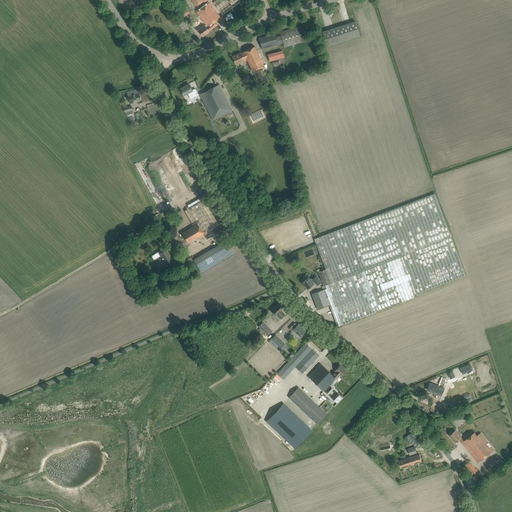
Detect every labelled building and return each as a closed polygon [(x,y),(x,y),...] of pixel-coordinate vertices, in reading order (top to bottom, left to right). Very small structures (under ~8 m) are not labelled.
[(240,1),(239,0),(216,0),(211,4),(209,2),(196,11),(206,24),(205,25),(204,24),(201,27),(199,25),(196,27),(198,30),(203,37),(209,31),(218,25),(215,20),(240,1)] [(190,13),(186,9),(181,12),(185,17),(190,13)] [(355,21),(322,32),(326,46),(360,36),(355,21)] [(305,41),(301,26),(280,32),(281,36),(276,37),(278,42),(282,40),(284,47),(305,41)] [(264,66),(255,46),(243,52),(241,53),(241,52),(232,56),(236,65),(245,60),(246,62),(248,61),(253,72),(264,66)] [(267,61),(282,57),(280,49),(265,53),(267,61)] [(242,66),(234,70),(236,74),(244,70),(242,66)] [(193,91),(189,84),(181,88),(184,95),(188,93),(191,99),(194,97),(192,91),(193,91)] [(232,110),(219,84),(200,94),(213,120),(232,110)] [(141,100),(139,92),(138,88),(127,92),(128,96),(130,104),(137,102),(137,101),(141,100)] [(126,112),(127,115),(133,113),(132,110),(133,109),(131,105),(124,108),(125,112),(126,112)] [(165,180),(161,172),(155,175),(159,183),(165,180)] [(326,289),(312,294),(317,309),(329,305),(337,327),(418,296),(417,294),(466,276),(434,193),(315,238),(317,244),(326,270),(319,272),(324,286),(325,286),(326,289)] [(194,226),(182,233),(188,243),(195,239),(203,234),(207,239),(224,229),(206,198),(205,199),(203,196),(192,203),(187,206),(189,208),(185,211),(194,226)] [(158,199),(152,201),(154,208),(161,206),(158,199)] [(201,272),(234,253),(227,240),(194,260),(201,272)] [(160,250),(151,256),(154,260),(161,256),(165,264),(173,260),(167,249),(161,252),(160,250)] [(191,256),(185,260),(188,265),(194,262),(194,261),(191,256)] [(306,274),(302,277),(304,280),(303,281),(302,282),(307,289),(314,283),(317,285),(321,282),(316,276),(311,280),(306,274)] [(277,315),(280,319),(285,314),(281,311),(284,308),(279,303),(271,311),(276,316),(277,315)] [(267,335),(272,331),(262,322),(258,326),(267,335)] [(305,331),(298,324),(297,325),(295,323),(289,329),(292,332),(293,331),(300,337),(305,331)] [(280,348),(284,343),(275,335),(271,339),(280,348)] [(291,359),(277,374),(282,379),(311,349),(306,344),(293,357),(291,359)] [(298,365),(296,367),(302,373),(304,371),(318,356),(312,350),(298,365)] [(333,375),(320,363),(308,376),(323,390),(337,375),(339,377),(346,370),(340,365),(335,370),(336,371),(333,375)] [(470,364),(460,368),(463,374),(472,369),(470,364)] [(430,383),(427,390),(435,393),(442,395),(444,389),(438,386),(430,383)] [(298,387),(289,397),(317,424),(327,414),(298,387)] [(334,391),(322,402),(323,403),(319,406),(324,410),(339,396),(334,391)] [(283,403),(266,421),(296,450),(313,431),(283,403)] [(431,446),(416,428),(407,436),(415,446),(420,442),(426,450),(431,446)] [(456,430),(449,435),(456,443),(459,440),(478,463),(495,450),(481,433),(478,435),(475,432),(465,441),(456,430)] [(410,455),(417,453),(415,446),(408,449),(410,455)] [(401,468),(422,461),(420,454),(398,461),(401,468)] [(478,472),(469,461),(464,465),(473,476),(478,472)]
